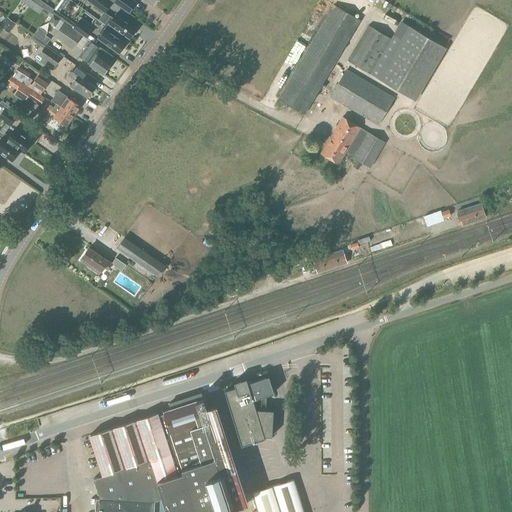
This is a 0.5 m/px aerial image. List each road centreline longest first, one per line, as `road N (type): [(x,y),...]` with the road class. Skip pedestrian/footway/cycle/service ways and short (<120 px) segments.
road 1 (unclassified): [(0,448),(511,277)]
road 2 (secondary): [(0,278),(190,0)]
